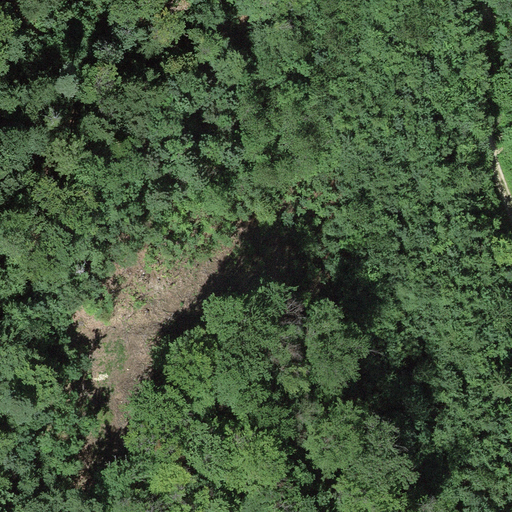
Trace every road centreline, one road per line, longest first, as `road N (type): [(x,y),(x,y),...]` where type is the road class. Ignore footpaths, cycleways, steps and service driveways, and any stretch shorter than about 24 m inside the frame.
road 1 (track): [(476,0),(481,134),(511,208)]
road 2 (track): [(9,511),(45,371)]
